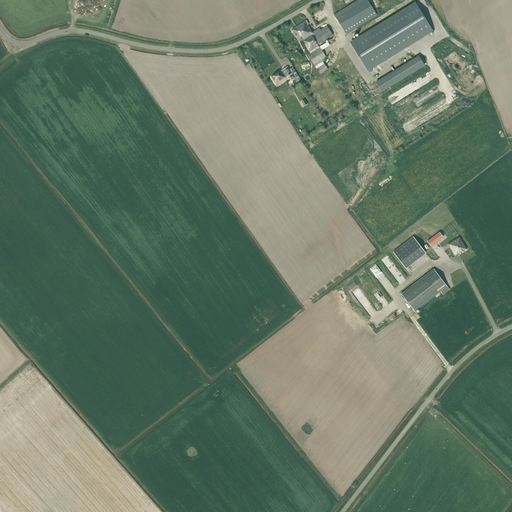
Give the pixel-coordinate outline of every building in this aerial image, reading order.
[(367,0),(358,0),(334,15),(346,34),(377,15),(367,0)] [(415,3),(351,42),(368,70),(432,31),(415,3)] [(306,20),(292,29),(295,33),(294,34),(296,37),(296,36),(300,42),(302,40),(309,52),(311,53),(308,55),(315,66),(320,74),(328,69),(323,62),(325,60),(324,60),(327,58),(320,47),(320,48),(318,44),(333,35),(327,26),(320,30),(319,28),(312,32),(308,25),(309,24),(306,20)] [(293,67),(289,69),(287,66),(271,77),(276,84),(286,78),(290,75),(292,80),(294,78),(299,85),(303,82),(293,67)] [(413,237),(393,252),(406,268),(426,253),(413,237)] [(460,237),(448,244),(455,255),(458,253),(458,254),(467,249),(460,237)] [(449,248),(445,251),(449,258),(454,256),(449,248)] [(434,269),(402,294),(415,311),(441,292),(443,295),(450,290),(434,269)]
